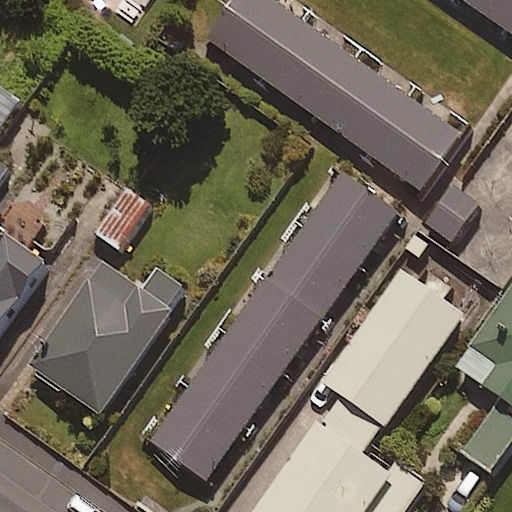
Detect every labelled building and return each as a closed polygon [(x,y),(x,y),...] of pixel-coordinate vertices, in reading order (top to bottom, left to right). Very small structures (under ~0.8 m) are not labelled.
[(466,135),(274,0),(239,0),(211,41),(425,192),(466,135)] [(511,0),(473,0),(511,26),(511,0)] [(0,135),(22,106),(0,88),(0,135)] [(0,185),(9,172),(0,165),(0,185)] [(402,215),(345,174),(152,441),(209,483),(402,215)] [(482,208),(456,188),(429,225),(455,244),(482,208)] [(154,209),(132,192),(99,235),(121,252),(154,209)] [(0,337),(50,265),(0,230),(0,337)] [(146,292),(102,261),(31,367),(104,417),(190,290),(160,271),(146,292)] [(342,395),(388,429),(468,317),(406,273),(326,384),(342,395)] [(511,292),(458,369),(511,406),(511,292)] [(407,511),(430,481),(405,463),(395,477),(368,457),(388,429),(342,395),(258,511),(407,511)] [(511,449),(511,419),(497,409),(465,454),(493,475),(511,449)]
